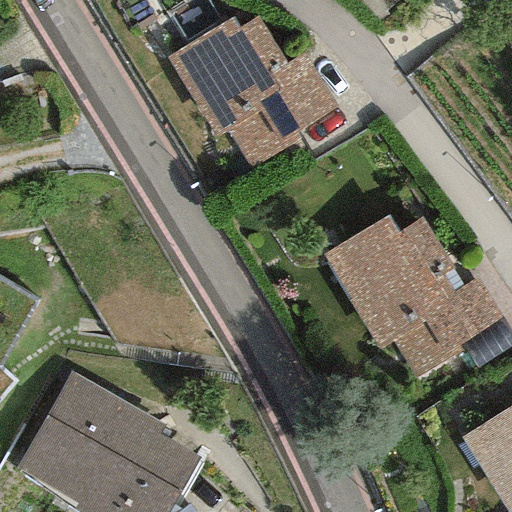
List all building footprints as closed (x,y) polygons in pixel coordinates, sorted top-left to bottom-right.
[(334,108),(302,54),(286,63),(257,14),(236,27),(231,18),(163,58),(213,143),(227,134),(249,171),(298,142),(293,133),(334,108)] [(500,321),(474,279),(462,286),(420,217),(395,232),(386,217),(321,256),(378,350),(392,341),(416,381),(462,354),(457,346),(500,321)] [(0,369),(0,365),(37,301),(0,279),(0,398),(14,383),(0,369)] [(161,426),(70,371),(11,469),(83,511),(166,511),(198,459),(156,434),(161,426)] [(511,511),(511,403),(458,438),(505,511),(511,511)]
